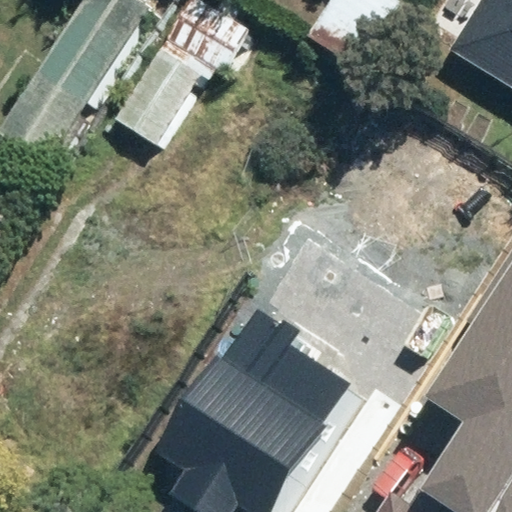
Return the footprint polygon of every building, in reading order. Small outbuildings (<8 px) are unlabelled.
[(104,0),(11,136),(60,169),(161,21),(130,0),(104,0)] [(424,12),(403,0),(355,0),(325,53),(382,85),(424,12)] [(511,0),(504,0),(466,65),(511,92),(511,0)] [(127,126),(168,154),(218,81),(177,53),(127,126)] [(18,340),(60,367),(41,397),(75,418),(94,389),(145,422),(213,314),(162,281),(184,247),(108,199),(18,340)] [(296,511),(378,383),(269,315),(173,467),(205,487),(191,508),(197,511),(296,511)] [(399,511),(511,511),(511,377),(480,423),(466,414),(399,511)]
